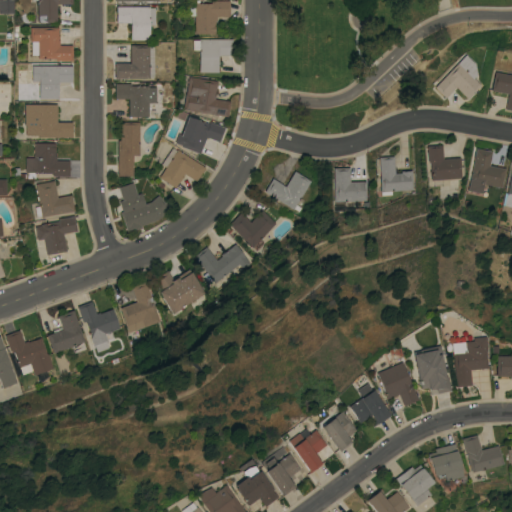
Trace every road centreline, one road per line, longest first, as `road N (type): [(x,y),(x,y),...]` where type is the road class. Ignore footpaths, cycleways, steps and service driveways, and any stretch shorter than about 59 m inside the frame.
road 1 (tertiary): [(0,295),(171,226),(217,187),(255,131)]
road 2 (residential): [(511,15),(460,15),(420,30),(342,99),(259,96)]
road 3 (residential): [(255,131),(316,148),(355,143),(403,120),(443,118),(511,131)]
road 4 (residential): [(92,0),(90,192),(111,253)]
road 5 (residential): [(308,511),(422,430),(511,410)]
road 6 (tertiary): [(255,131),(260,0)]
